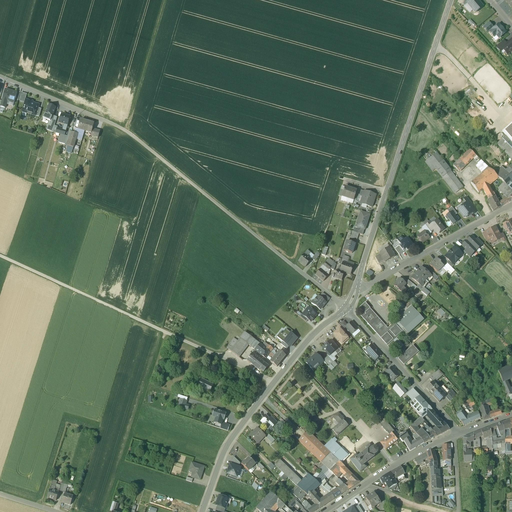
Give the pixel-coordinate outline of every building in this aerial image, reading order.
[(482,7),(476,0),(471,0),(467,4),(475,13),(482,7)] [(489,23),(483,28),(487,33),(493,28),(489,23)] [(499,25),(489,33),(494,38),(496,36),(499,39),(506,33),(499,25)] [(506,45),(503,48),(504,49),(506,52),(508,52),(509,53),(511,54),(511,52),(511,40),(506,45)] [(503,42),(497,48),(500,52),(504,49),(503,48),(506,45),(503,42)] [(2,102),(0,107),(5,109),(7,102),(14,104),(17,93),(5,90),(2,102)] [(19,101),(25,103),(27,95),(21,93),(19,101)] [(30,102),(26,101),(22,116),(26,117),(27,112),(35,115),(37,108),(38,106),(29,103),(30,102)] [(56,108),(49,105),(45,113),(49,115),(52,116),(53,116),(56,108)] [(52,116),(49,115),(47,120),(50,121),(47,130),(53,132),(57,118),(53,116),(52,116)] [(70,117),(61,115),(59,123),(64,125),(68,126),(70,117)] [(87,122),(80,120),(78,129),(81,130),(81,129),(85,130),(87,122)] [(94,124),(87,122),(85,130),(88,132),(88,133),(91,133),(92,130),(94,124)] [(511,123),(502,132),(506,136),(511,143),(511,123)] [(81,130),(78,129),(76,129),(74,133),(77,134),(76,139),(82,141),(85,130),(81,129),(81,130)] [(100,132),(92,130),(91,133),(91,136),(98,138),(100,132)] [(72,132),(67,146),(73,148),(76,139),(77,134),(74,133),(72,132)] [(61,135),(58,143),(65,145),(67,136),(65,136),(61,135)] [(511,144),(505,137),(497,144),(511,159),(511,144)] [(477,157),(470,150),(456,163),(462,169),(473,159),(474,160),(477,157)] [(463,188),(437,153),(425,162),(432,172),(436,169),(454,194),(463,188)] [(489,169),(481,161),(478,164),(477,165),(484,173),(489,169)] [(456,163),(453,166),(459,172),(462,169),(456,163)] [(511,181),(511,165),(506,171),(498,178),(504,184),(506,186),(507,186),(510,183),(511,181)] [(502,167),(494,174),(498,178),(506,171),(502,167)] [(494,174),(489,169),(484,173),(483,174),(490,184),(498,178),(494,174)] [(483,174),(471,184),(478,193),(483,190),(487,187),(490,184),(483,174)] [(511,192),(506,186),(504,184),(502,186),(501,186),(498,189),(509,199),(511,202),(511,201),(511,192)] [(351,189),(345,187),(344,190),(342,197),(348,199),(351,189)] [(492,194),(487,187),(483,190),(487,197),(492,194)] [(357,191),(351,189),(348,199),(354,201),(356,194),(357,191)] [(376,195),(364,191),(363,196),(365,197),(362,204),(372,208),(376,195)] [(499,204),(495,197),(493,193),(492,194),(487,197),(489,200),(487,201),(493,212),(501,207),(499,204)] [(474,207),(467,197),(463,200),(466,204),(467,204),(471,209),(474,207)] [(509,199),(499,204),(501,207),(504,206),(511,202),(509,199)] [(466,204),(458,210),(464,218),(466,218),(468,217),(468,215),(472,212),(472,211),(471,209),(467,204),(466,204)] [(457,214),(452,207),(447,211),(449,214),(450,213),(450,214),(452,213),(454,216),(457,214)] [(369,215),(361,213),(356,227),(360,228),(364,230),(365,230),(369,215)] [(452,213),(450,214),(450,213),(449,214),(445,217),(447,221),(449,220),(453,225),(457,222),(456,222),(458,221),(454,216),(452,213)] [(511,220),(511,221),(503,225),(506,231),(507,231),(509,235),(511,234),(511,220)] [(431,225),(431,226),(434,230),(437,234),(444,230),(437,221),(431,225)] [(431,225),(429,223),(425,225),(431,232),(434,230),(431,226),(431,225)] [(427,235),(431,232),(425,225),(421,228),(424,232),(427,235)] [(495,228),(486,233),(486,234),(490,240),(492,244),(501,239),(500,236),(495,228)] [(359,234),(353,232),(351,239),(356,240),(359,234)] [(424,232),(418,237),(419,240),(421,243),(421,242),(422,243),(429,238),(427,235),(424,232)] [(402,237),(397,240),(401,245),(399,246),(403,251),(403,250),(406,249),(407,251),(413,246),(412,245),(408,240),(407,239),(404,241),(402,237)] [(475,241),(471,237),(467,242),(476,251),(481,246),(475,241)] [(355,244),(347,241),(344,251),(352,254),(355,244)] [(476,251),(467,242),(462,246),(466,250),(471,255),(476,251)] [(399,246),(395,250),(399,256),(404,252),(403,250),(403,251),(399,246)] [(458,251),(454,247),(449,252),(458,260),(460,257),(462,255),(458,251)] [(389,248),(380,254),(384,261),(385,263),(395,257),(389,248)] [(449,252),(444,257),(448,261),(452,264),(454,262),(455,263),(458,260),(449,252)] [(380,254),(375,257),(379,264),(384,261),(380,254)] [(307,258),(304,255),(298,262),(305,267),(311,261),(307,258)] [(334,263),(329,259),(326,263),(331,267),(334,263)] [(441,263),(437,259),(433,263),(434,263),(430,267),(437,273),(438,273),(439,274),(442,272),(440,270),(443,266),(440,263),(441,263)] [(347,265),(344,264),(343,267),(341,272),(344,273),(350,275),(353,267),(347,265)] [(329,270),(323,265),(320,269),(328,276),(330,271),(329,270)] [(428,274),(421,268),(416,273),(428,284),(433,278),(428,274)] [(328,276),(320,269),(315,275),(323,282),(328,276)] [(341,272),(337,271),(334,278),(342,281),(344,273),(341,272)] [(438,278),(431,272),(428,274),(433,278),(436,281),(438,278)] [(428,284),(416,273),(411,279),(419,285),(423,289),(424,289),(428,284)] [(406,284),(400,279),(394,286),(403,294),(407,290),(403,287),(406,284)] [(330,299),(323,293),(320,296),(323,298),(321,300),(326,303),(326,304),(330,299)] [(318,297),(314,302),(313,301),(311,304),(314,306),(314,305),(320,310),(326,303),(321,300),(318,297)] [(396,321),(388,329),(370,309),(365,303),(358,309),(362,314),(360,316),(381,339),(387,346),(402,332),(404,330),(396,321)] [(411,307),(396,321),(404,330),(402,332),(405,336),(408,334),(424,320),(411,307)] [(316,315),(308,309),(302,315),(302,316),(308,320),(310,322),(312,321),(314,320),(313,319),(316,315)] [(302,315),(301,314),(299,317),(306,323),(308,320),(302,316),(302,315)] [(347,326),(346,327),(346,328),(352,335),(358,330),(351,322),(347,326)] [(340,326),(336,329),(338,331),(340,330),(343,334),(346,332),(343,330),(340,326)] [(338,331),(334,335),(342,344),(348,339),(343,334),(340,330),(338,331)] [(255,341),(245,332),(240,338),(248,345),(250,347),(255,341)] [(280,333),(277,337),(283,342),(284,343),(286,341),(291,345),(293,342),(294,342),(297,339),(288,332),(287,333),(284,332),(282,335),(280,333)] [(234,338),(226,348),(230,351),(238,341),(234,338)] [(238,341),(230,351),(238,357),(248,345),(240,338),(238,341)] [(283,342),(281,345),(287,349),(291,345),(286,341),(284,343),(283,342)] [(331,341),(322,349),(330,357),(335,352),(334,351),(337,348),(331,341)] [(260,344),(255,351),(261,356),(262,355),(261,355),(266,349),(260,344)] [(372,345),(366,351),(375,361),(381,356),(372,345)] [(413,346),(398,359),(404,365),(411,358),(411,359),(418,352),(413,346)] [(270,353),(266,349),(261,355),(262,355),(266,359),(269,354),(270,353)] [(261,356),(255,351),(253,354),(262,361),(266,359),(262,355),(261,356)] [(279,351),(275,357),(281,362),(285,356),(279,351)] [(262,361),(253,354),(247,361),(254,366),(257,362),(260,364),(262,361)] [(323,361),(316,354),(306,363),(312,371),(323,361)] [(273,358),(271,362),(277,367),(281,362),(275,357),(273,358)] [(333,362),(328,357),(325,359),(334,369),(338,366),(334,361),(333,362)] [(334,369),(325,359),(323,361),(332,371),(334,369)] [(260,364),(257,368),(258,369),(263,373),(268,366),(262,361),(260,364)] [(511,370),(510,366),(498,372),(500,377),(503,383),(506,381),(511,378),(511,370)] [(399,376),(392,368),(388,371),(386,373),(393,381),(399,376)] [(439,370),(429,379),(433,382),(434,383),(443,375),(439,370)] [(213,385),(201,380),(198,388),(210,394),(213,385)] [(511,401),(511,395),(506,381),(503,383),(505,388),(507,394),(511,402),(511,401)] [(433,382),(426,388),(432,395),(432,396),(439,389),(434,383),(433,382)] [(402,387),(398,383),(393,387),(398,392),(402,387)] [(505,388),(499,390),(501,396),(507,394),(505,388)] [(413,389),(403,398),(405,400),(415,392),(413,389)] [(439,389),(432,396),(433,396),(437,401),(439,403),(446,397),(445,396),(439,389)] [(415,392),(405,400),(410,405),(419,397),(415,392)] [(449,392),(445,396),(446,397),(450,402),(455,398),(449,392)] [(432,410),(419,397),(410,405),(421,418),(422,419),(428,413),(432,411),(432,410)] [(186,401),(181,399),(178,407),(187,410),(189,406),(185,405),(186,401)] [(471,399),(456,410),(459,414),(462,412),(463,412),(470,408),(471,407),(474,405),(471,399)] [(494,399),(480,404),(482,408),(486,406),(496,404),(494,399)] [(482,408),(479,408),(483,421),(490,419),(489,415),(486,406),(482,408)] [(226,414),(214,410),(212,417),(216,418),(214,424),(220,426),(221,426),(222,423),(223,420),(224,420),(226,414)] [(443,423),(432,411),(428,413),(440,426),(443,423)] [(459,414),(457,416),(461,422),(464,427),(464,426),(470,423),(471,423),(470,423),(474,421),(480,419),(478,413),(477,411),(474,412),(473,413),(473,415),(467,418),(463,412),(462,412),(459,414)] [(269,419),(266,415),(262,418),(263,419),(260,422),(268,430),(271,427),(272,428),(275,425),(272,422),(271,421),(270,419),(269,419)] [(341,416),(336,420),(340,424),(343,421),(345,420),(341,416)] [(419,420),(411,427),(417,434),(420,431),(416,427),(424,421),(422,419),(421,418),(419,420)] [(394,432),(383,419),(378,422),(386,433),(387,432),(389,436),(390,435),(393,432),(394,433),(394,432)] [(511,419),(502,423),(501,423),(505,431),(508,430),(511,428),(511,419)] [(340,424),(332,430),(337,436),(348,426),(343,421),(340,424)] [(230,426),(222,423),(221,426),(220,426),(219,429),(228,432),(230,426)] [(440,426),(433,432),(436,437),(442,435),(449,430),(443,423),(440,426)] [(505,431),(501,423),(496,426),(497,429),(500,437),(501,437),(502,439),(505,438),(505,437),(505,431)] [(496,426),(489,428),(492,436),(491,436),(491,438),(496,438),(494,432),(495,431),(494,430),(497,429),(496,426)] [(489,428),(477,432),(479,438),(483,437),(484,439),(487,438),(491,436),(492,436),(489,428)] [(257,429),(250,436),(258,444),(257,443),(264,436),(265,437),(257,429)] [(433,432),(430,429),(427,431),(428,431),(433,438),(436,437),(433,432)] [(426,434),(422,430),(420,431),(417,434),(416,434),(417,435),(424,443),(430,440),(426,434)] [(324,447),(308,431),(298,441),(321,463),(330,453),(327,450),(324,447)] [(394,433),(393,432),(390,435),(395,442),(395,443),(399,440),(394,433)] [(409,438),(405,432),(400,436),(398,437),(400,439),(403,442),(404,441),(409,438)] [(473,434),(463,438),(463,446),(463,449),(467,448),(469,448),(469,443),(474,441),(473,440),(473,434)] [(275,441),(269,435),(266,438),(272,444),(275,441)] [(389,436),(381,443),(382,444),(381,445),(386,450),(395,442),(390,435),(389,436)] [(424,443),(417,435),(414,438),(418,446),(424,443)] [(409,438),(404,441),(410,451),(415,448),(409,438)] [(333,440),(332,440),(324,447),(327,450),(330,453),(334,456),(341,449),(335,443),(336,441),(334,439),(333,440)] [(362,454),(361,454),(361,455),(359,456),(358,457),(357,455),(356,456),(357,456),(355,457),(354,457),(355,459),(355,460),(361,467),(362,467),(363,468),(365,466),(364,465),(365,465),(365,464),(367,463),(368,462),(370,460),(371,460),(373,458),(374,457),(373,456),(376,454),(376,455),(377,454),(376,454),(377,452),(378,453),(378,452),(378,450),(378,449),(377,449),(376,448),(376,447),(376,448),(374,447),(373,447),(372,447),(370,444),(369,444),(366,447),(365,447),(366,448),(367,449),(367,450),(365,452),(364,452),(362,454)] [(450,446),(443,446),(443,452),(445,452),(445,460),(451,460),(450,446)] [(341,449),(334,456),(338,460),(341,463),(348,456),(341,449)] [(434,451),(427,453),(428,457),(426,458),(428,461),(429,461),(433,460),(433,458),(436,457),(434,451)] [(464,452),(464,462),(474,462),(474,452),(469,452),(468,452),(464,452)] [(427,453),(414,460),(418,466),(423,463),(422,460),(426,458),(428,457),(427,453)] [(361,467),(355,460),(355,459),(354,457),(355,457),(357,456),(356,456),(357,455),(356,454),(350,460),(360,473),(364,469),(363,468),(362,467),(361,467)] [(433,460),(429,461),(430,463),(431,469),(436,467),(437,467),(437,463),(437,462),(436,457),(433,458),(433,460)] [(234,458),(231,465),(239,468),(240,464),(234,458)] [(249,458),(245,462),(245,461),(241,465),(249,471),(255,464),(249,458)] [(280,460),(274,465),(296,486),(301,481),(280,460)] [(341,463),(338,460),(334,464),(349,479),(353,476),(345,468),(345,467),(341,463)] [(204,467),(192,463),(190,468),(194,470),(192,477),(200,480),(204,467)] [(410,471),(406,464),(404,465),(401,467),(405,474),(410,471)] [(227,474),(236,478),(240,468),(239,468),(231,465),(230,465),(227,474)] [(401,467),(393,471),(397,479),(405,474),(401,467)] [(436,467),(431,469),(431,477),(440,476),(439,470),(437,470),(437,467),(436,467)] [(331,473),(326,468),(322,473),(326,477),(331,473)] [(390,473),(386,475),(380,479),(383,485),(385,483),(389,489),(397,485),(394,480),(390,473)] [(302,491),(314,479),(309,474),(301,481),(296,486),(298,488),(302,491)] [(324,480),(319,476),(315,480),(319,485),(324,480)] [(359,483),(353,476),(349,479),(352,482),(345,487),(349,490),(359,483)] [(314,479),(302,491),(306,494),(308,496),(312,493),(313,492),(319,486),(320,486),(319,485),(315,480),(314,479)] [(440,481),(431,481),(432,489),(435,489),(441,489),(441,488),(440,481)] [(340,487),(337,489),(341,495),(349,490),(345,487),(344,485),(340,487)] [(297,498),(302,491),(298,488),(292,494),(297,498)] [(331,493),(330,494),(334,500),(341,495),(337,489),(331,493)] [(53,491),(49,490),(47,498),(56,501),(59,493),(53,491)] [(302,491),(297,498),(300,501),(306,494),(302,491)] [(271,493),(256,509),(259,511),(279,511),(282,509),(285,506),(271,493)] [(315,496),(312,493),(308,496),(316,505),(319,509),(320,509),(324,506),(320,501),(315,496)] [(374,493),(366,499),(366,500),(370,506),(371,507),(373,506),(374,507),(381,503),(374,493)] [(73,497),(64,494),(62,503),(70,505),(73,497)] [(329,495),(324,498),(320,501),(324,506),(334,500),(330,494),(329,495)] [(222,497),(219,496),(216,505),(217,506),(225,509),(227,503),(226,503),(228,499),(222,497)] [(299,502),(295,498),(286,507),(289,510),(294,506),(299,502)] [(302,505),(299,502),(296,504),(302,510),(305,508),(302,505)]
